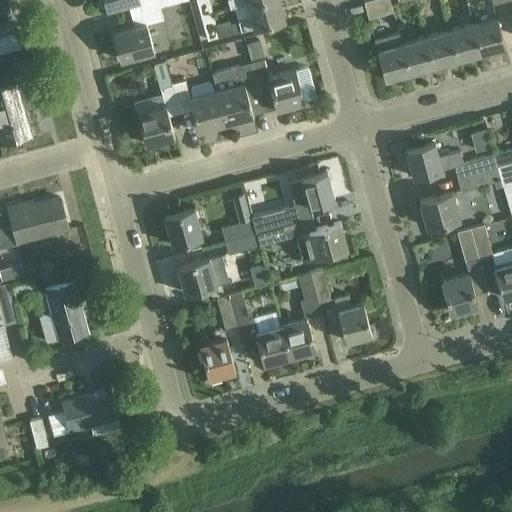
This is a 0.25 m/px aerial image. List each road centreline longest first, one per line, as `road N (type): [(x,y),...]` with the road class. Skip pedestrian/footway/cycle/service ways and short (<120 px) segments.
road 1 (residential): [(115,187),(357,130)]
road 2 (residential): [(184,406),(212,411),(418,351)]
road 3 (residential): [(418,351),(357,130)]
road 4 (residential): [(357,130),(511,86)]
road 5 (residential): [(154,330),(115,187)]
road 6 (residential): [(101,138),(62,0)]
road 7 (residential): [(23,373),(154,330)]
road 8 (residential): [(357,130),(321,0)]
